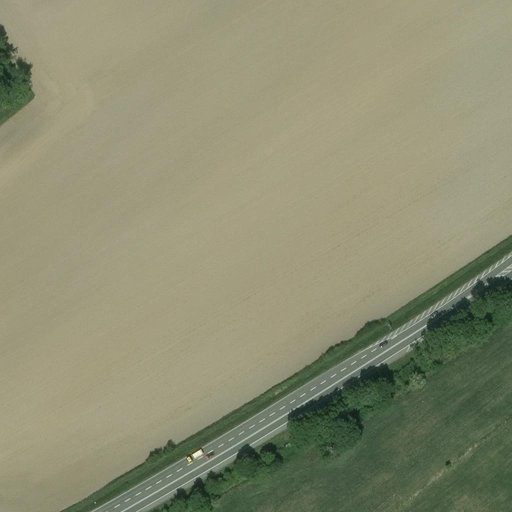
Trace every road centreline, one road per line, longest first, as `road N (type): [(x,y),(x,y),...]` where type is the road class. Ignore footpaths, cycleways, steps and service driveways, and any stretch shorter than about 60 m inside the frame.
road 1 (trunk): [(511,262),(129,503)]
road 2 (trunk): [(136,511),(511,275)]
